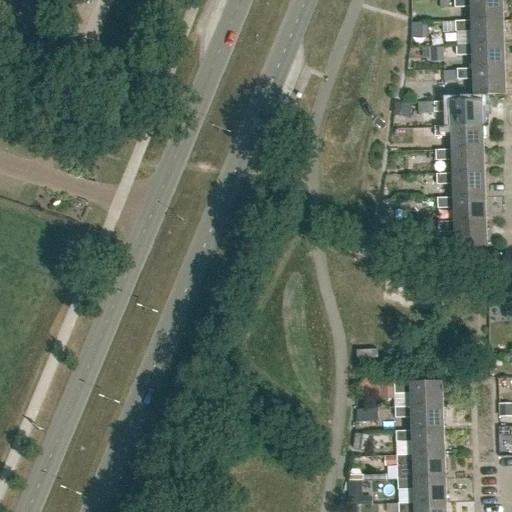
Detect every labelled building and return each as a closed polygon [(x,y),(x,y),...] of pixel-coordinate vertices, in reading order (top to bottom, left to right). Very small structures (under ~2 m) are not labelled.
[(472,23),(504,22),(503,0),(454,0),(455,9),(471,8),(472,22),(472,23)] [(473,47),(505,46),(504,22),(472,23),(472,22),(456,22),(456,33),(472,32),(473,46),(473,47)] [(413,26),(413,38),(423,37),(423,25),(413,26)] [(473,71),(506,70),(505,46),(473,47),(473,46),(456,46),(457,57),(473,57),(473,70),(473,71)] [(506,95),(506,70),(473,71),(473,70),(457,70),(458,81),(474,81),(474,96),(506,95)] [(451,113),(451,127),(451,128),(483,127),(483,102),(452,103),(452,102),(434,103),(435,114),(451,113)] [(412,121),(397,121),(397,134),(412,134),(412,121)] [(452,151),(452,152),(484,151),(483,127),(451,128),(451,127),(435,128),(435,138),(452,137),(452,151)] [(453,176),(485,175),(484,151),(452,152),(452,151),(436,152),(436,161),(453,160),(453,175),(453,176)] [(485,175),(453,176),(453,175),(437,176),(437,186),(453,185),(454,199),(454,200),(486,199),(485,175)] [(487,223),(486,209),(486,199),(454,200),(454,199),(438,199),(438,209),(454,209),(455,223),(455,224),(487,223)] [(488,248),(487,223),(455,224),(455,223),(438,223),(439,234),(455,233),(456,249),(488,248)] [(497,359),(511,358),(511,347),(497,349),(497,359)] [(411,408),(411,409),(444,408),(443,383),(410,384),(411,383),(394,384),(395,395),(411,394),(411,408)] [(444,432),(444,408),(411,409),(411,408),(395,408),(395,419),(412,418),(412,432),(412,433),(444,432)] [(445,426),(446,437),(462,436),(461,425),(445,426)] [(445,456),(444,432),(412,433),(412,432),(396,432),(396,442),(412,442),(413,456),(413,457),(445,456)] [(446,480),(445,456),(413,457),(413,456),(396,456),(397,466),(413,466),(414,480),(414,481),(446,480)] [(378,467),(351,468),(351,485),(379,484),(378,467)] [(415,505),(447,504),(446,480),(414,481),(414,480),(397,480),(398,491),(414,490),(415,504),(415,505)]
